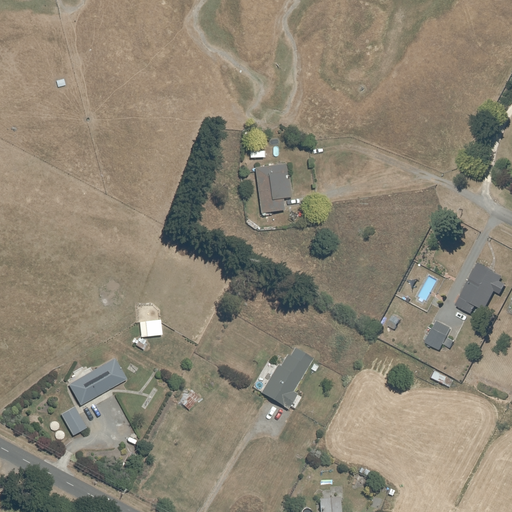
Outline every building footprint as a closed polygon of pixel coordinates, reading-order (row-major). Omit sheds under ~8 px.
[(292,197),(288,163),(255,167),(260,211),(284,209),(282,198),(292,197)] [(456,304),(472,313),(480,318),(485,309),(496,290),(502,293),(507,283),(501,280),(504,275),(480,262),(456,304)] [(401,319),(386,311),(379,324),(401,336),(416,306),(409,303),(401,319)] [(451,326),(436,319),(429,334),(443,341),(451,326)] [(313,358),(296,347),(290,357),(288,355),(280,367),(278,366),(262,392),(291,409),(299,395),(293,392),(313,358)] [(127,379),(115,358),(69,383),(81,404),(127,379)] [(436,360),(427,374),(448,387),(456,373),(436,360)] [(190,410),(199,397),(186,387),(176,400),(190,410)] [(87,428),(75,406),(61,413),(73,435),(87,428)] [(341,511),(341,494),(320,497),(320,511),(341,511)]
